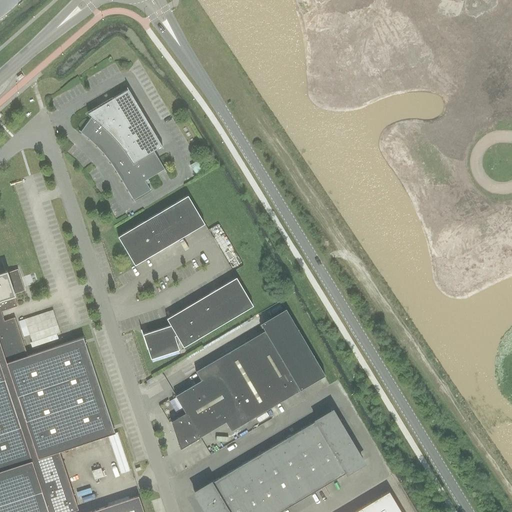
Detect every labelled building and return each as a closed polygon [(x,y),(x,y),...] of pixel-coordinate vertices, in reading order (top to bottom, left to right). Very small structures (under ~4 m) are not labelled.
[(412,0),(302,0),(305,30),(414,22),(412,0)] [(433,65),(413,66),(414,81),(434,79),(433,65)] [(335,72),(323,73),(324,87),(336,86),(335,72)] [(162,145),(128,89),(88,113),(92,116),(81,132),(88,138),(90,140),(96,145),(98,147),(103,153),(105,155),(110,162),(112,164),(116,171),(118,173),(134,200),(150,190),(147,184),(150,182),(148,179),(165,169),(154,150),(162,145)] [(455,127),(396,149),(423,222),(483,200),(455,127)] [(135,265),(205,224),(188,195),(118,237),(135,265)] [(0,261),(0,511),(143,511),(138,496),(89,511),(71,511),(78,509),(59,452),(115,433),(84,337),(28,356),(15,317),(1,322),(0,319),(0,311),(18,306),(14,296),(15,295),(15,294),(25,290),(18,269),(8,272),(7,271),(5,271),(2,261),(0,261)] [(253,306),(236,277),(167,318),(171,325),(142,334),(147,348),(151,359),(179,349),(175,335),(176,335),(183,347),(253,306)] [(261,323),(265,330),(196,371),(201,380),(175,395),(186,413),(172,421),(171,421),(180,449),(181,449),(200,437),(226,422),(231,431),(325,375),(286,309),(261,323)] [(53,310),(25,320),(32,343),(61,333),(53,310)] [(194,490),(194,491),(206,511),(279,511),(345,473),(362,463),(363,465),(364,464),(331,409),(331,410),(331,411),(315,421),(212,482),(195,492),(194,490)] [(115,433),(108,435),(121,474),(131,471),(118,432),(115,433)] [(95,480),(104,477),(101,468),(92,471),(95,480)] [(401,511),(389,491),(354,511),(401,511)]
